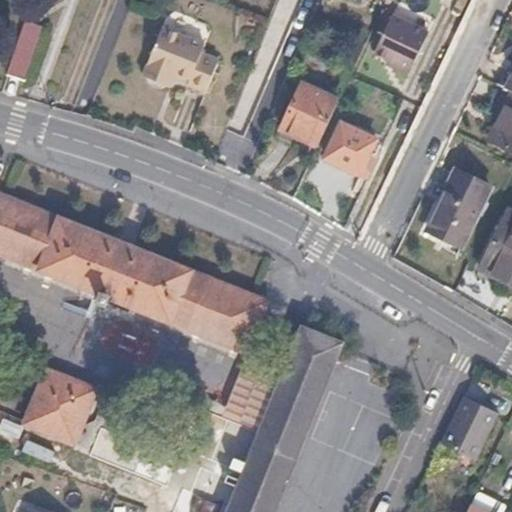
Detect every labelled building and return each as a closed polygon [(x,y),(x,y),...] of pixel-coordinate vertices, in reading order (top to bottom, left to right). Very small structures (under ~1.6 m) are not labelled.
[(395,64),(392,70),(410,78),(430,34),(393,16),(375,54),(395,64)] [(26,24),(8,76),(23,81),(42,29),(26,24)] [(151,88),(172,35),(161,31),(142,79),(145,80),(147,87),(151,88)] [(204,48),(172,35),(151,88),(159,92),(165,89),(168,90),(174,76),(189,82),(187,88),(205,95),(218,63),(200,56),(204,48)] [(280,129),(317,147),(335,108),(338,101),(300,84),(280,129)] [(511,156),(511,92),(510,92),(486,144),(511,156)] [(376,140),(341,124),(325,158),(360,174),(376,140)] [(459,245),(489,186),(455,169),(426,228),(459,245)] [(248,353),(270,302),(258,297),(0,194),(0,254),(101,295),(98,303),(106,307),(110,299),(248,353)] [(511,271),(511,212),(508,210),(480,268),(503,280),(508,269),(511,271)] [(277,511),(344,343),(302,326),(228,511),(277,511)] [(78,444),(100,389),(49,369),(27,424),(78,444)] [(501,416),(468,400),(445,446),(478,463),(501,416)] [(170,451),(103,426),(92,454),(159,479),(170,451)] [(185,488),(213,499),(221,480),(199,471),(188,476),(185,488)]
